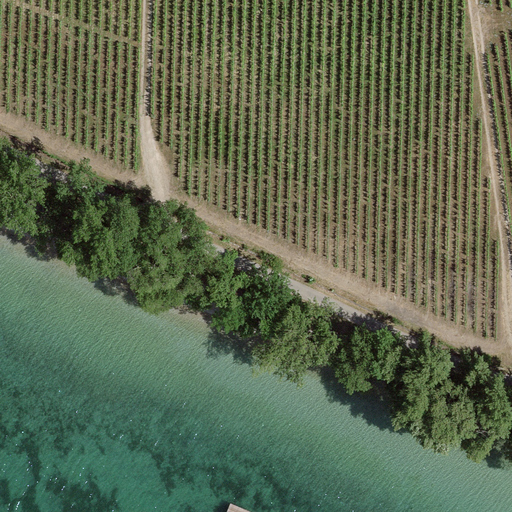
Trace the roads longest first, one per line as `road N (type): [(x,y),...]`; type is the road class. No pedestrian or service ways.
road 1 (track): [(0,150),(511,381)]
road 2 (track): [(511,314),(472,0)]
road 3 (track): [(165,227),(146,123),(149,0)]
